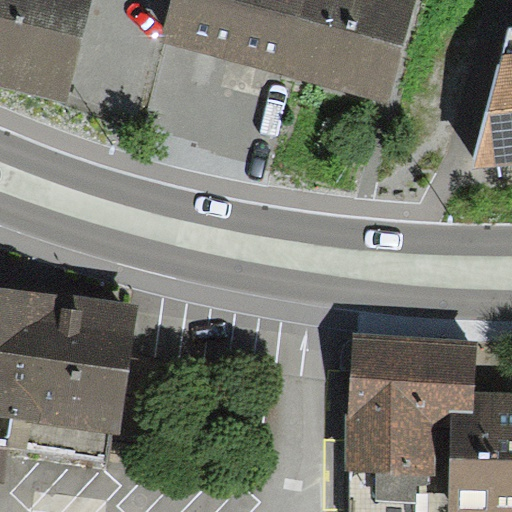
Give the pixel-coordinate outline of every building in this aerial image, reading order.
[(0,0),(0,83),(66,98),(88,0),(0,0)] [(176,0),(165,42),(388,103),(416,0),(176,0)] [(511,29),(507,30),(472,170),(511,166),(511,29)] [(0,390),(133,410),(153,278),(0,255),(0,474),(11,476),(16,441),(0,438),(0,390)] [(475,415),(476,393),(477,344),(357,342),(352,511),(417,511),(418,485),(428,485),(428,473),(452,473),(453,415),(475,415)] [(475,415),(453,415),(452,473),(451,511),(511,511),(511,393),(476,393),(475,415)]
